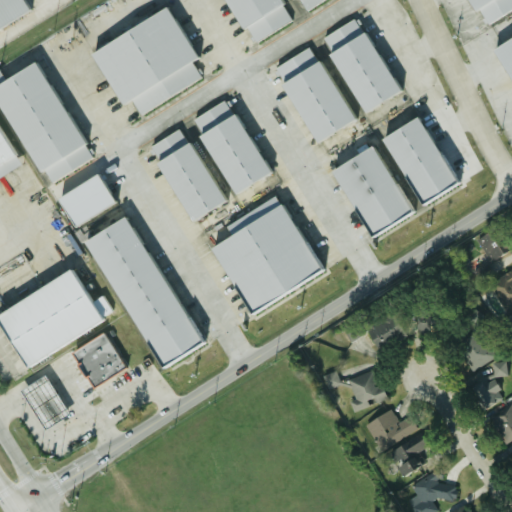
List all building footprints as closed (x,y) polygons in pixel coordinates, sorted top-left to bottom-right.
[(0,0),(0,26),(26,13),(19,0),(0,0)] [(218,0),(236,30),(243,26),(252,43),(289,21),(280,6),(283,4),(280,0),(218,0)] [(296,0),(302,11),(321,0),(296,0)] [(461,0),(469,13),(476,9),(485,25),(511,9),(511,2),(510,0),(461,0)] [(85,51),(115,107),(128,100),(136,114),(199,81),(189,62),(192,60),(165,8),(85,51)] [(358,114),(394,94),(353,18),(320,37),(328,52),(325,54),(358,114)] [(511,144),(511,36),(465,62),(510,145),(511,144)] [(276,84),(311,144),(350,122),(307,47),(272,67),(280,82),(276,84)] [(47,183),(90,160),(83,146),(80,147),(35,61),(0,79),(0,115),(31,175),(40,171),(47,183)] [(190,119),(199,134),(195,136),(228,196),(265,175),(223,100),(190,119)] [(415,206),(453,184),(415,117),(377,139),(415,206)] [(152,163),(186,222),(222,201),(179,127),(146,146),(155,161),(152,163)] [(0,176),(18,166),(0,133),(0,176)] [(326,171),(365,238),(409,213),(384,170),(385,169),(371,145),(326,171)] [(52,199),(68,228),(110,204),(93,175),(52,199)] [(206,248),(244,315),(318,273),(274,196),(223,225),(229,235),(206,248)] [(79,242),(154,370),(199,344),(124,216),(79,242)] [(481,254),(466,263),(473,274),(500,257),(485,233),(473,240),(481,254)] [(501,309),(511,303),(511,268),(487,281),(501,309)] [(0,336),(18,369),(101,323),(71,269),(0,308),(0,336)] [(362,327),(378,353),(405,336),(390,311),(362,327)] [(497,355),(470,311),(445,325),(455,341),(453,342),(470,371),(497,355)] [(426,333),(426,316),(413,315),(413,332),(426,333)] [(67,355),(90,389),(122,367),(98,333),(67,355)] [(491,368),(495,376),(502,374),(498,365),(491,368)] [(357,410),(384,399),(371,369),(345,380),(357,410)] [(16,390),(40,431),(65,416),(40,376),(16,390)] [(472,387),(482,409),(502,400),(492,378),(472,387)] [(511,405),(488,415),(500,443),(511,437),(511,405)] [(365,424),(381,450),(416,429),(408,416),(398,422),(390,408),(365,424)] [(427,462),(421,452),(429,447),(421,434),(388,452),(401,477),(427,462)] [(452,494),(441,475),(442,475),(438,468),(411,485),(416,495),(408,500),(414,511),(433,511),(437,510),(434,505),(452,494)]
